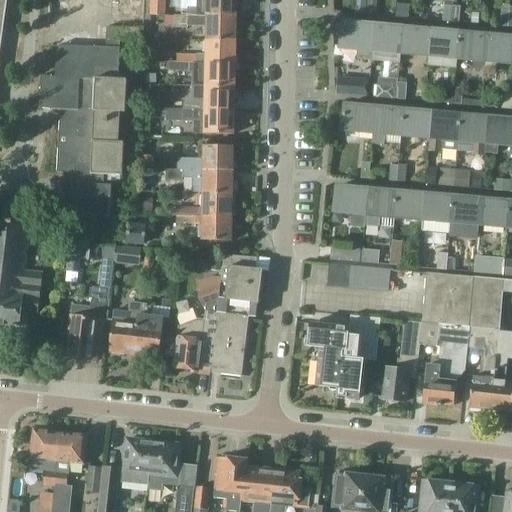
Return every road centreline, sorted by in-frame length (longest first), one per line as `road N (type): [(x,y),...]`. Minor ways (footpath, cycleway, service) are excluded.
road 1 (residential): [(267,425),(283,255),(285,0)]
road 2 (unclassified): [(267,425),(3,391)]
road 3 (unclassified): [(511,452),(267,425)]
